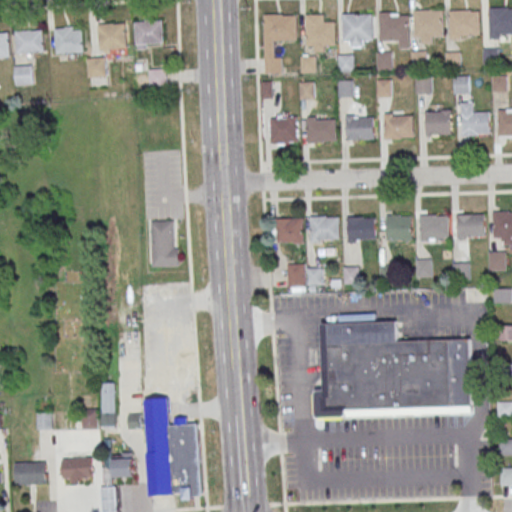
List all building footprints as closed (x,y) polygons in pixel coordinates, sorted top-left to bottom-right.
[(489,39),(511,38),(511,7),(489,7),(489,39)] [(449,10),(450,37),(480,36),(479,10),(468,10),(468,9),(449,10)] [(413,11),(414,38),(444,37),(443,11),(433,11),(433,10),(413,11)] [(342,14),(343,41),(373,40),(372,14),(361,14),(361,13),(342,14)] [(263,15),(264,42),(294,41),(293,15),(282,15),(282,14),(263,15)] [(306,15),(307,46),(336,45),(335,21),(324,22),(324,14),(306,15)] [(379,15),(380,41),(409,40),(409,15),(398,15),(398,14),(379,15)] [(134,22),(161,20),(163,42),(136,44),(134,22)] [(98,25),(125,23),(127,45),(100,47),(98,25)] [(15,32),(42,30),(44,52),(17,54),(15,32)] [(55,32),(82,30),(83,51),(56,53),(55,32)] [(0,34),(8,34),(10,56),(0,56),(0,34)] [(483,49),(499,49),(499,66),(484,66),(483,49)] [(377,52),(392,51),(393,70),(378,71),(377,52)] [(412,51),(427,51),(428,68),(412,68),(412,51)] [(446,52),(461,52),(462,69),(446,69),(446,52)] [(339,55),(354,54),(355,71),(340,72),(339,55)] [(301,56),(316,56),(317,73),(301,73),(301,56)] [(87,59),(101,58),(103,75),(88,76),(87,59)] [(13,67),(31,65),(32,85),(15,86),(13,67)] [(492,76),(507,75),(508,92),(492,93),(492,76)] [(453,76),(468,76),(469,93),(454,94),(453,76)] [(416,77),(431,77),(432,94),(416,94),(416,77)] [(376,80),(391,79),(392,96),(376,97),(376,80)] [(337,81),(353,80),(353,97),(338,98),(337,81)] [(299,82),(315,81),(315,98),(300,99),(299,82)] [(452,136),(452,109),(425,109),(425,136),(452,136)] [(461,110),(462,134),(491,133),(490,112),(471,113),(471,110),(461,110)] [(498,110),(499,134),(511,133),(511,112),(507,113),(507,110),(498,110)] [(384,114),(385,138),(414,137),(413,116),(393,117),(393,113),(384,114)] [(346,115),(347,139),(375,138),(375,117),(355,118),(355,115),(346,115)] [(271,117),(271,144),(298,144),(298,117),(271,117)] [(307,117),(308,142),(336,140),(336,119),(316,120),(316,117),(307,117)] [(511,210),(493,211),(493,244),(511,244),(511,210)] [(386,214),(386,241),(412,241),(412,214),(386,214)] [(457,238),(485,238),(485,214),(457,214),(457,238)] [(420,215),(420,241),(449,241),(449,215),(420,215)] [(310,216),(310,241),(340,241),(340,216),(310,216)] [(376,240),(376,216),(347,216),(347,240),(376,240)] [(272,243),(304,243),(304,218),(272,218),(272,243)] [(151,221),(152,266),(179,266),(178,248),(174,248),(173,221),(151,221)] [(507,270),(507,251),(488,251),(488,270),(507,270)] [(431,260),(416,260),(416,276),(431,276),(431,260)] [(288,287),(306,287),(306,264),(288,264),(288,287)] [(308,285),(321,285),(321,268),(308,268),(308,285)] [(356,283),(356,268),(344,268),(344,283),(356,283)] [(511,303),(511,288),(494,288),(494,303),(511,303)] [(454,413),(318,417),(317,390),(326,390),(324,323),(399,321),(400,342),(452,340),(454,413)] [(452,340),(472,339),(474,412),(454,413),(452,340)] [(103,427),(115,427),(115,382),(103,382),(103,427)] [(511,402),(498,402),(498,416),(511,416),(511,402)] [(82,429),(98,429),(98,409),(82,409),(82,429)] [(52,429),(52,412),(37,412),(37,429),(52,429)] [(141,413),(128,414),(128,430),(142,429),(141,413)] [(163,428),(174,427),(174,420),(186,419),(186,426),(196,425),(200,494),(190,495),(190,498),(182,499),(181,493),(167,494),(163,428)] [(102,467),(102,511),(116,511),(116,477),(134,477),(134,453),(113,454),(113,467),(102,467)] [(92,458),(62,458),(62,480),(92,480),(92,458)] [(15,464),(46,462),(47,485),(16,486),(15,464)] [(511,467),(501,468),(501,485),(511,484),(511,467)]
